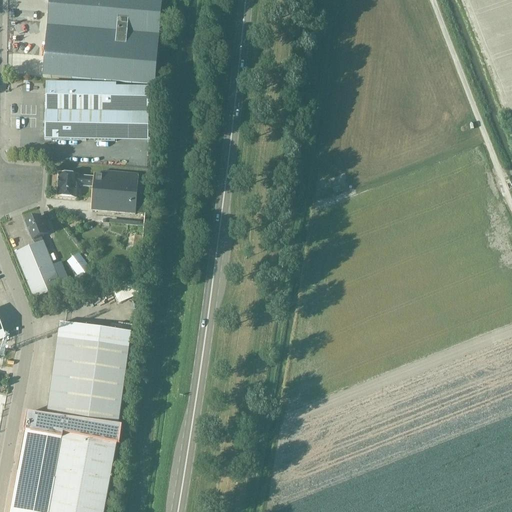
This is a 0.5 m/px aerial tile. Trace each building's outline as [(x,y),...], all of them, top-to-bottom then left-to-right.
[(49,0),(47,28),(159,37),(162,0),(49,0)] [(159,37),(47,28),(43,78),(155,88),(159,37)] [(46,85),(45,141),(114,142),(115,86),(46,85)] [(94,188),(94,189),(92,212),(135,215),(136,214),(144,215),(147,180),(139,179),(139,178),(138,178),(138,175),(102,172),(102,175),(96,174),(95,177),(95,178),(79,176),(59,174),(57,197),(77,199),(78,187),(94,188)] [(82,204),(80,210),(89,213),(90,207),(82,204)] [(47,235),(40,217),(25,223),(32,241),(34,240),(36,245),(15,253),(34,301),(62,289),(43,242),(42,242),(40,238),(47,235)] [(80,246),(73,236),(70,239),(77,248),(80,246)] [(78,255),(68,262),(80,278),(89,271),(78,255)] [(119,288),(114,291),(118,300),(143,289),(136,274),(116,282),(119,288)] [(118,427),(131,334),(59,324),(46,417),(118,427)] [(27,414),(8,511),(103,511),(116,445),(119,445),(121,427),(118,427),(46,417),(27,414)]
